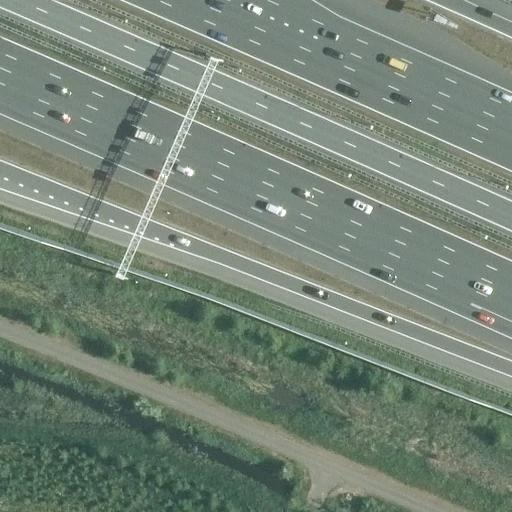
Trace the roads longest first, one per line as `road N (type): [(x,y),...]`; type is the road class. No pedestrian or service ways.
road 1 (motorway): [(0,76),(511,302)]
road 2 (motorway): [(0,170),(511,371)]
road 3 (motorway): [(9,0),(511,221)]
road 4 (unclassified): [(428,511),(0,335)]
road 5 (motorway): [(511,131),(221,0)]
